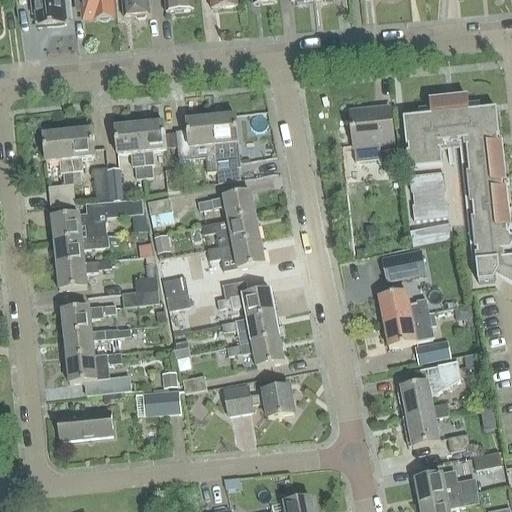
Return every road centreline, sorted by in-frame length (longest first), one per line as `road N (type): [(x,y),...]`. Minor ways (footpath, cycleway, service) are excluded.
road 1 (residential): [(354,456),(278,62)]
road 2 (residential): [(35,487),(0,138)]
road 3 (residential): [(35,487),(354,456)]
road 4 (unclassified): [(0,89),(278,62)]
road 5 (unclassified): [(278,62),(510,38)]
